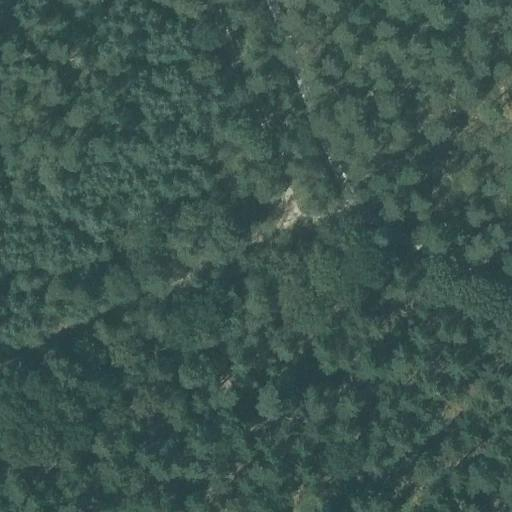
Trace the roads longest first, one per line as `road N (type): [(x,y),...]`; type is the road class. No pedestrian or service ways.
road 1 (track): [(218,0),(288,189),(287,226),(0,372)]
road 2 (track): [(511,287),(404,241),(357,209),(271,0)]
